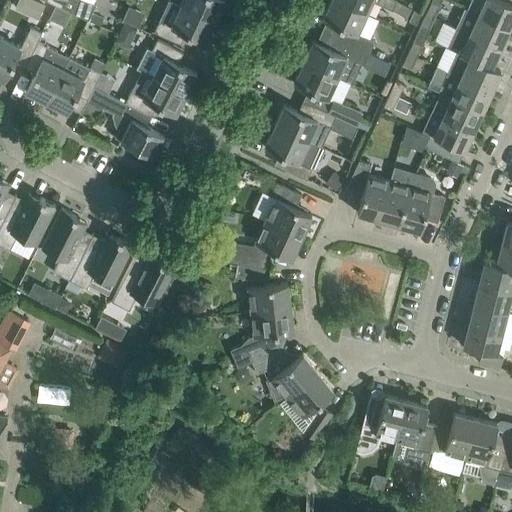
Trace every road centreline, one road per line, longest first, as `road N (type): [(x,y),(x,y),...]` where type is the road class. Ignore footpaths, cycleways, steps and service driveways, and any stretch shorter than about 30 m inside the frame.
road 1 (residential): [(268,0),(183,180),(155,207),(133,207),(50,176),(0,141)]
road 2 (residential): [(445,261),(329,222),(305,270),(320,340),(341,355),(427,358)]
road 3 (residential): [(511,101),(445,261)]
